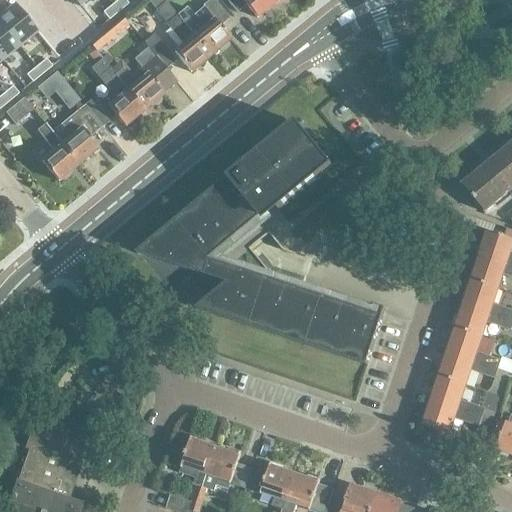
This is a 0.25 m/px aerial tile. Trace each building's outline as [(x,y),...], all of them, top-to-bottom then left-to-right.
[(124,0),(119,0),(112,6),(119,13),(128,5),(124,0)] [(211,56),(194,37),(186,26),(177,15),(163,0),(152,0),(148,4),(183,46),(174,54),(190,73),(211,56)] [(186,26),(194,37),(211,56),(230,40),(220,28),(231,19),(214,0),(210,0),(202,7),(214,21),(204,29),(186,8),(177,15),(186,26)] [(256,19),(276,2),(274,0),(224,0),(237,14),(246,6),(256,19)] [(265,37),(304,2),(302,0),(290,0),(258,29),(265,37)] [(14,6),(0,17),(0,24),(20,48),(37,34),(14,6)] [(112,6),(102,14),(109,21),(119,13),(112,6)] [(89,43),(97,53),(130,27),(122,17),(89,43)] [(0,24),(0,58),(3,62),(20,48),(0,24)] [(162,64),(171,56),(153,35),(144,43),(162,64)] [(110,70),(145,111),(176,85),(148,49),(134,61),(140,67),(132,74),(121,61),(110,70)] [(89,56),(95,65),(102,60),(102,59),(97,53),(95,51),(89,56)] [(107,55),(102,59),(102,60),(107,66),(112,62),(107,55)] [(46,60),(36,68),(42,76),(52,68),(46,60)] [(145,111),(110,70),(107,66),(102,60),(90,69),(116,101),(108,108),(124,128),(145,111)] [(36,68),(26,76),(32,84),(42,76),(36,68)] [(12,87),(2,95),(9,103),(19,95),(12,87)] [(2,95),(0,97),(0,110),(9,103),(2,95)] [(94,98),(84,106),(102,128),(113,120),(94,98)] [(14,126),(33,111),(23,100),(5,115),(14,126)] [(162,104),(124,136),(131,145),(169,113),(162,104)] [(52,133),(78,165),(98,149),(89,139),(102,128),(84,106),(52,133)] [(69,178),(69,174),(78,165),(52,133),(45,125),(36,132),(53,153),(41,163),(58,182),(60,181),(64,182),(69,178)] [(279,212),(325,174),(323,172),(323,173),(316,163),(319,160),(311,150),(309,148),(301,138),(297,141),(288,130),(149,245),(162,261),(162,263),(194,273),(210,260),(268,212),(265,208),(272,202),(279,212)] [(511,143),(486,164),(509,192),(511,188),(511,143)] [(460,186),(482,213),(509,192),(486,164),(460,186)] [(480,257),(506,266),(511,268),(511,254),(510,253),(511,248),(511,240),(488,233),(480,257)] [(511,268),(506,266),(480,257),(472,281),(498,290),(503,276),(511,278),(511,268)] [(383,318),(242,272),(218,292),(210,315),(367,367),(383,318)] [(498,290),(472,281),(463,305),(511,321),(511,311),(493,305),(498,290)] [(511,321),(463,305),(455,329),(482,338),(487,324),(511,332),(511,321)] [(482,338),(455,329),(447,354),(509,375),(511,364),(477,353),(482,338)] [(509,375),(447,354),(439,378),(465,387),(471,371),(496,379),(493,388),(487,393),(491,395),(490,399),(494,405),(493,406),(498,408),(509,375)] [(465,387),(439,378),(431,402),(493,423),(496,413),(461,401),(465,387)] [(493,423),(431,402),(423,427),(449,436),(454,420),(479,428),(478,432),(488,436),(493,423)] [(28,452),(17,483),(6,511),(78,511),(80,506),(68,502),(90,440),(34,420),(24,450),(28,452)] [(495,451),(511,456),(511,425),(504,423),(504,424),(497,422),(492,436),(499,438),(495,451)] [(191,439),(181,469),(179,474),(196,479),(194,485),(197,486),(202,488),(215,449),(203,445),(203,443),(191,439)] [(193,499),(203,503),(207,490),(215,493),(216,487),(229,492),(231,485),(246,490),(253,470),(238,465),(241,455),(229,451),(228,454),(215,449),(202,488),(197,486),(193,499)] [(282,511),(294,476),(281,472),(282,470),(270,466),(267,475),(253,470),(246,490),(260,495),(260,497),(274,501),(272,508),(282,511)] [(294,476),(282,511),(295,511),(296,509),(306,511),(308,511),(309,511),(308,511),(325,511),(333,490),(318,485),(319,482),(307,478),(307,481),(294,476)] [(370,511),(375,499),(361,494),(362,490),(351,486),(342,511),(341,511),(329,508),(334,490),(333,490),(325,511),(370,511)] [(200,511),(203,503),(193,499),(191,504),(170,497),(166,510),(171,511),(200,511)] [(414,511),(416,509),(400,504),(401,503),(389,499),(388,503),(375,499),(370,511),(414,511)]
